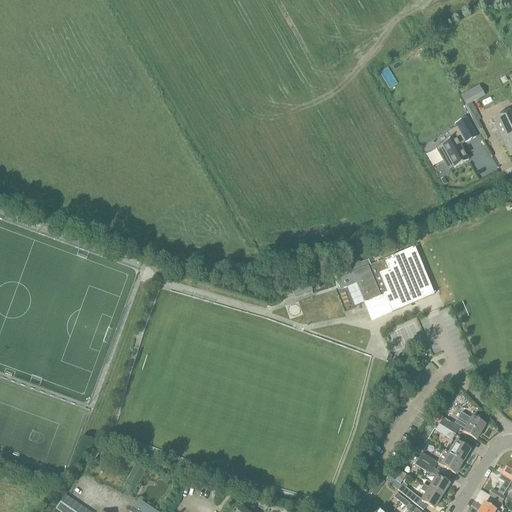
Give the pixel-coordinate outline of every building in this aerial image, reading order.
[(452,1),(427,12),(455,74),(480,62),(452,1)] [(511,2),(485,13),(511,13),(511,18),(476,33),(480,42),(486,42),(511,31),(511,2)] [(511,46),(492,54),(496,65),(511,58),(511,46)] [(511,67),(488,76),(496,98),(511,92),(511,67)] [(483,129),(475,115),(478,113),(472,103),(466,107),(479,131),(483,129)] [(510,157),(511,156),(511,110),(493,120),(510,157)] [(477,137),(467,119),(455,125),(457,128),(465,143),(466,144),(477,137)] [(465,143),(457,128),(447,133),(451,140),(436,148),(448,170),(453,167),(454,169),(468,161),(460,146),(465,143)] [(359,262),(333,273),(340,289),(341,290),(357,283),(365,302),(365,303),(372,300),(380,317),(391,312),(391,313),(434,295),(415,250),(415,248),(371,266),(369,260),(360,264),(359,262)] [(310,284),(292,291),(295,298),(312,292),(310,284)] [(445,414),(451,417),(455,408),(449,405),(445,414)] [(439,425),(455,435),(460,428),(443,418),(439,425)] [(476,441),(485,426),(472,419),(463,433),(476,441)] [(452,441),(455,435),(439,425),(435,431),(452,441)] [(424,440),(429,433),(422,429),(418,436),(424,440)] [(416,449),(423,453),(429,443),(422,439),(416,449)] [(445,452),(463,463),(470,451),(456,443),(453,448),(449,445),(445,452)] [(93,450),(88,456),(94,461),(99,455),(93,450)] [(463,463),(445,452),(444,452),(440,458),(444,461),(441,466),(455,475),(463,463)] [(418,459),(435,469),(438,463),(422,454),(418,459)] [(431,475),(435,469),(418,459),(415,465),(431,475)] [(511,482),(511,481),(511,464),(510,463),(501,476),(511,482)] [(136,464),(122,489),(134,495),(147,469),(136,464)] [(424,486),(442,497),(449,485),(436,477),(432,484),(427,481),(424,486)] [(370,492),(375,496),(385,483),(379,479),(370,492)] [(407,487),(403,483),(398,491),(413,503),(417,498),(406,488),(407,487)] [(434,509),(442,497),(424,486),(420,492),(425,495),(421,501),(434,509)] [(489,496),(495,500),(499,494),(493,490),(489,496)] [(394,498),(400,503),(403,499),(397,494),(394,498)] [(495,500),(501,504),(505,498),(499,494),(495,500)] [(90,511),(66,495),(55,510),(57,511),(102,511),(101,511),(90,511)] [(400,503),(407,508),(410,504),(403,499),(400,503)] [(156,511),(138,500),(130,511),(156,511)] [(392,509),(395,511),(399,511),(402,508),(397,503),(392,509)]
